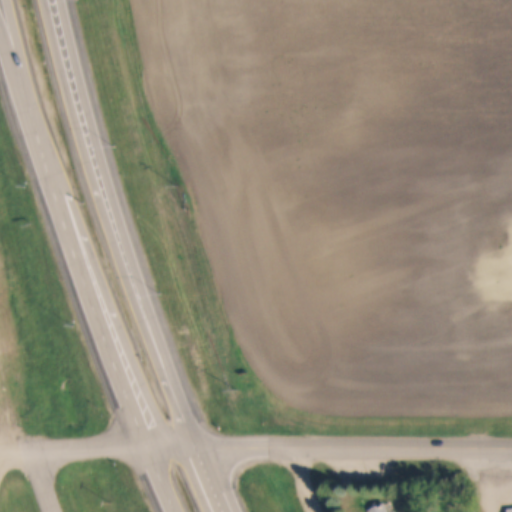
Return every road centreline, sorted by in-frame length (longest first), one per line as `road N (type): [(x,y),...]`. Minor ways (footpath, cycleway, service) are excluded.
road 1 (trunk): [(10,0),(50,171),(150,445)]
road 2 (trunk): [(195,445),(153,342),(61,0)]
road 3 (tertiary): [(195,445),(511,447)]
road 4 (trunk): [(50,171),(174,445)]
